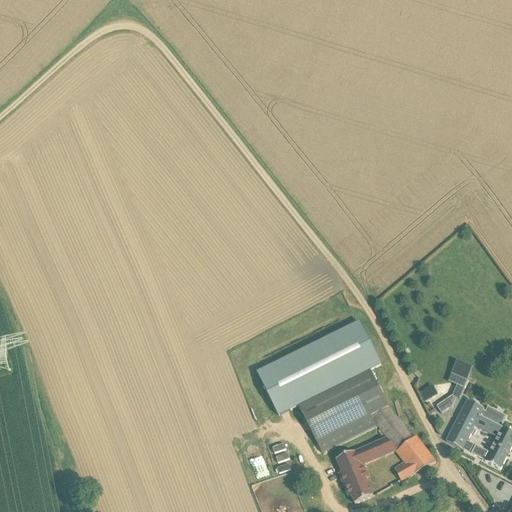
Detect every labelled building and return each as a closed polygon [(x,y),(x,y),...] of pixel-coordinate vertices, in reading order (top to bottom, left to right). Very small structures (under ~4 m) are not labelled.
[(300,407),(372,372),(383,366),(360,322),(257,373),(279,418),(300,407)] [(378,427),(371,417),(389,408),(372,372),(300,407),(318,444),(323,454),(378,427)] [(465,389),(468,382),(461,379),(458,386),(457,387),(458,387),(465,389)] [(442,415),(442,414),(450,409),(452,410),(457,399),(453,397),(437,407),(442,415)] [(511,431),(510,430),(509,432),(503,429),(500,427),(501,425),(502,425),(506,417),(488,408),(486,412),(484,411),(485,409),(468,401),(453,431),(452,433),(447,443),(463,451),(464,451),(475,457),(476,457),(483,461),(485,462),(486,462),(485,463),(501,471),(511,449),(511,431)] [(378,427),(387,439),(396,453),(414,440),(389,408),(371,417),(378,427)] [(404,463),(394,469),(397,474),(402,482),(437,463),(416,437),(414,440),(396,453),(404,463)] [(396,453),(387,439),(355,453),(356,453),(337,461),(342,473),(338,475),(349,499),(352,497),(355,505),(374,497),(366,479),(370,478),(365,467),(396,453)] [(270,447),(274,463),(289,460),(286,444),(270,447)] [(289,464),(275,469),(277,475),(291,470),(289,464)]
